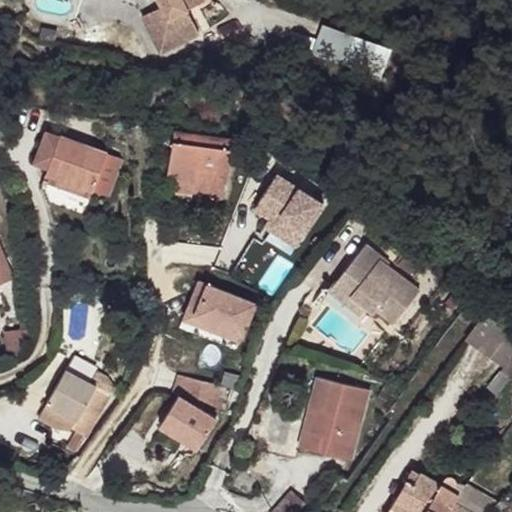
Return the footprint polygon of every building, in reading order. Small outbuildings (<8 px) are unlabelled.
[(160,0),(165,6),(149,17),(171,53),(217,28),(201,4),(206,0),(160,0)] [(318,22),(310,56),(384,75),(392,41),(318,22)] [(107,150),(47,127),(34,160),(47,166),(45,172),(91,188),(107,150)] [(204,141),(174,136),(171,176),(198,182),(204,141)] [(236,146),(204,141),(198,182),(203,184),(200,190),(227,196),(236,146)] [(298,174),(275,156),(263,174),(287,191),(298,174)] [(91,188),(45,172),(43,179),(88,196),(91,188)] [(198,182),(171,176),(170,185),(200,190),(198,182)] [(378,253),(361,239),(334,272),(347,286),(343,291),(358,304),(367,312),(371,308),(389,324),(415,290),(375,257),(378,253)] [(0,266),(10,263),(0,242),(0,266)] [(347,286),(334,272),(321,285),(351,313),(358,304),(343,291),(347,286)] [(198,274),(181,315),(241,340),(258,299),(198,274)] [(511,354),(511,333),(483,314),(465,338),(507,368),(511,354)] [(31,322),(1,330),(8,357),(18,355),(28,342),(31,322)] [(84,379),(60,367),(38,402),(67,420),(78,405),(85,393),(90,384),(84,379)] [(197,449),(230,394),(190,370),(157,424),(197,449)] [(332,383),(317,379),(296,450),(315,457),(318,448),(309,445),(316,415),(323,416),(332,383)] [(370,393),(332,383),(323,416),(316,415),(309,445),(318,448),(315,457),(351,468),(355,451),(348,449),(354,425),(361,426),(370,393)] [(93,399),(85,393),(78,405),(87,409),(93,399)] [(348,449),(355,451),(361,426),(354,425),(348,449)] [(455,498),(408,472),(384,511),(460,511),(450,506),(455,498)]
